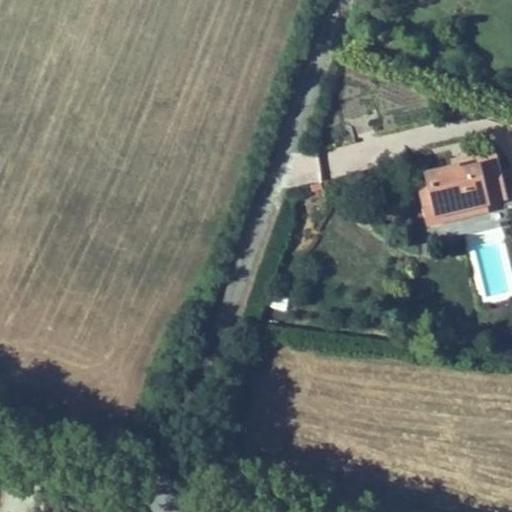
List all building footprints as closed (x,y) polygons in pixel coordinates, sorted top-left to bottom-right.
[(321,104),(326,146),(357,142),(354,120),(375,117),(373,98),(321,104)] [(323,169),(361,164),(359,143),(321,147),(323,169)] [(452,163),(423,171),(426,183),(434,212),(503,194),(507,209),(511,207),(511,171),(497,176),(491,153),(475,157),(477,166),(455,172),(452,163)] [(475,157),(452,163),(455,172),(477,166),(475,157)] [(434,212),(426,183),(414,186),(424,224),(457,215),(463,236),(511,223),(507,209),(503,194),(434,212)]
